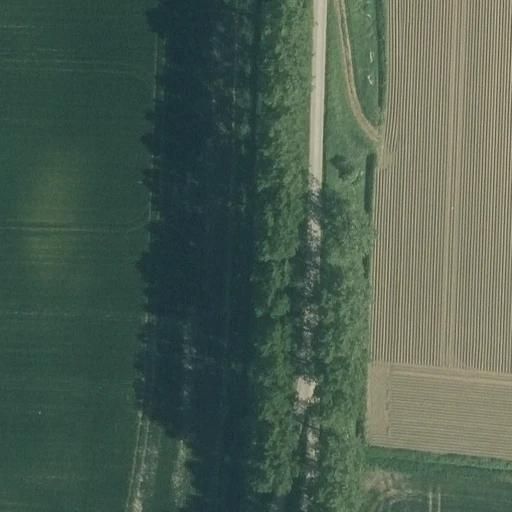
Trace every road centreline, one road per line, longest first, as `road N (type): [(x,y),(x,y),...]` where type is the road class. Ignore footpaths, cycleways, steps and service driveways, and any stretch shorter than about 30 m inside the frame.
road 1 (unclassified): [(272,511),(307,378),(319,0)]
road 2 (track): [(303,511),(307,378)]
